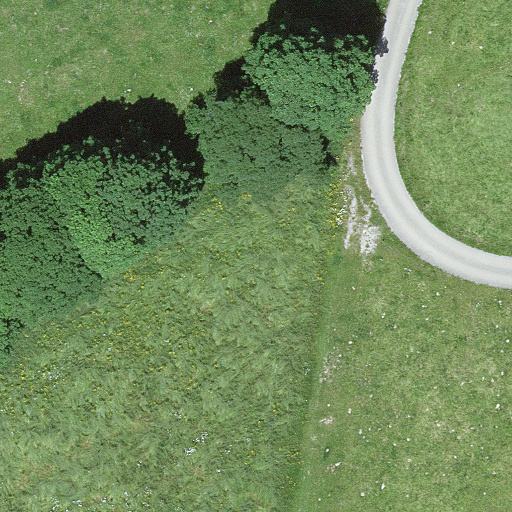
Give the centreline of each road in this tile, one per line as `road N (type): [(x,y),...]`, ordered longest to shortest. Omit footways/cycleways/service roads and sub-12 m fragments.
road 1 (track): [(308,511),(375,139)]
road 2 (unclassified): [(411,0),(375,139),(439,256),(511,266)]
